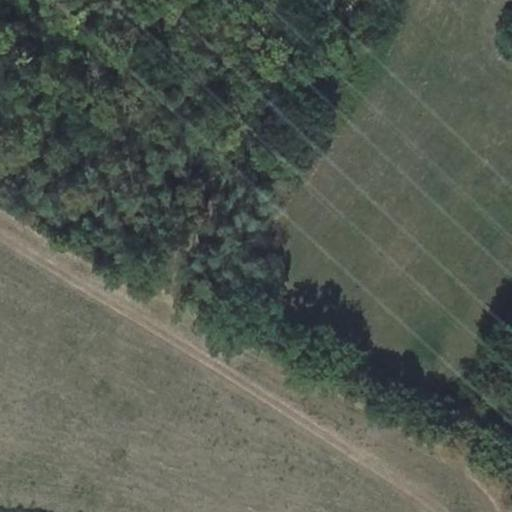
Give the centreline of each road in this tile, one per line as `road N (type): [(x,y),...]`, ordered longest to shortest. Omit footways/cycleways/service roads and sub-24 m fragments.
road 1 (track): [(430,511),(383,474),(0,234)]
road 2 (track): [(360,0),(151,325)]
